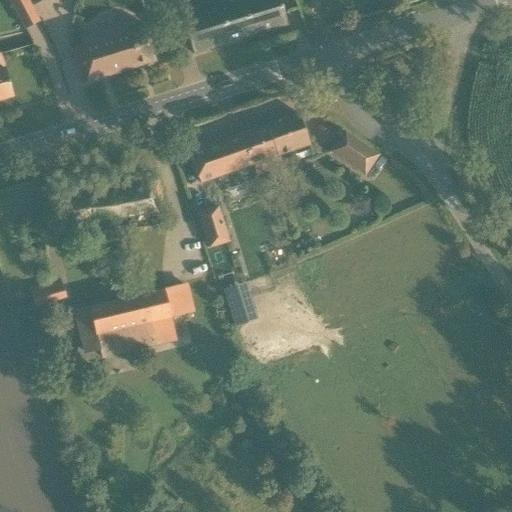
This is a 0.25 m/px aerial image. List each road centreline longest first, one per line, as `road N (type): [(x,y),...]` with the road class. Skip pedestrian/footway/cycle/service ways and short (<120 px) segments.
road 1 (unclassified): [(0,155),(330,58)]
road 2 (unclassified): [(511,294),(415,132)]
road 3 (unclassified): [(330,58),(460,16)]
road 4 (unclassified): [(415,132),(432,109),(460,16)]
road 5 (unclassified): [(415,132),(390,132),(345,92),(330,58)]
